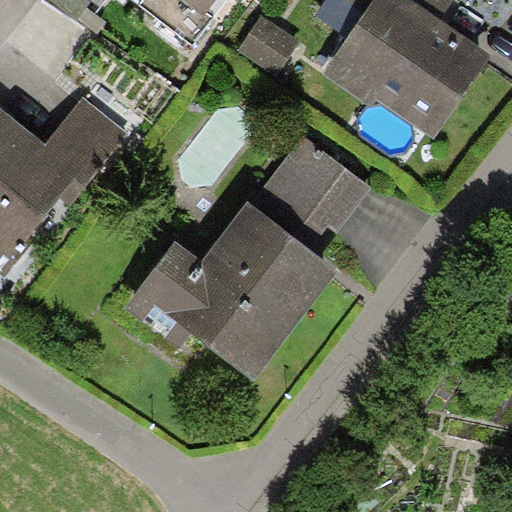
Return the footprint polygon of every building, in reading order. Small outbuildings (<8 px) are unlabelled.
[(96,0),(47,0),(78,24),(96,0)] [(141,0),(138,4),(195,47),(216,19),(207,12),(215,0),(141,0)] [(439,23),(404,0),(376,0),(375,1),(323,77),(371,110),(376,102),(434,142),(492,59),(439,23)] [(373,0),(375,1),(376,0),(404,0),(439,23),(455,0),(373,0)] [(261,18),(241,49),(281,75),(301,44),(261,18)] [(83,99),(46,148),(92,184),(129,134),(83,99)] [(46,148),(0,111),(0,273),(5,277),(30,246),(27,243),(62,200),(72,208),(92,184),(46,148)] [(370,188),(304,137),(248,208),(316,259),(370,188)] [(316,259),(248,208),(204,266),(177,245),(127,311),(180,351),(190,338),(253,385),(337,275),(316,259)]
